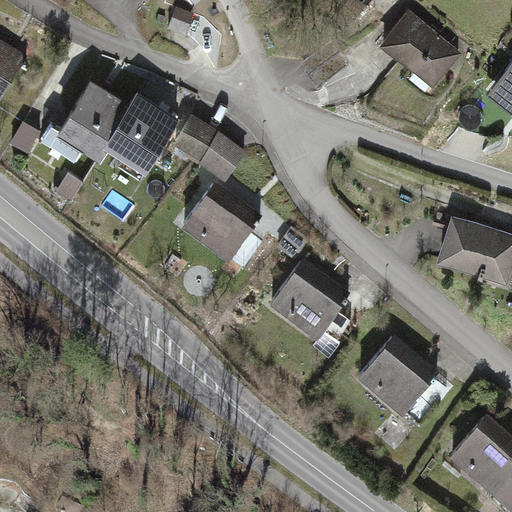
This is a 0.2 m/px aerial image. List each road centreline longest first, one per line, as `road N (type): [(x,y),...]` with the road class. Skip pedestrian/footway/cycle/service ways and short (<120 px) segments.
road 1 (secondary): [(0,205),(377,511)]
road 2 (residential): [(511,373),(342,221),(299,161),(278,109)]
road 3 (residential): [(30,0),(90,36),(278,109)]
road 4 (residential): [(278,109),(511,183)]
